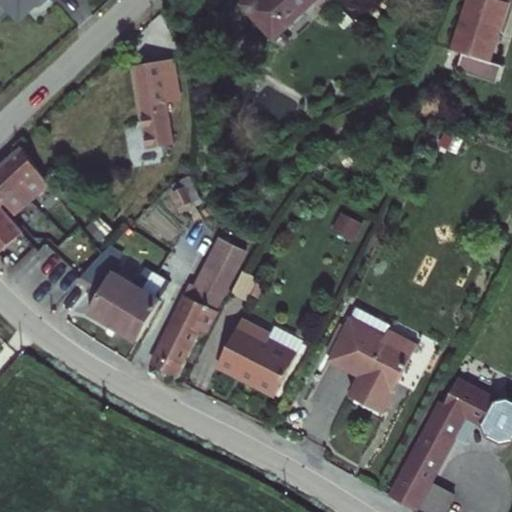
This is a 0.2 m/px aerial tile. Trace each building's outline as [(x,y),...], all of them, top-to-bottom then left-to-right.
[(0,0),(0,13),(7,7),(14,14),(28,0),(34,0),(37,2),(39,0),(0,0)] [(244,0),(241,4),(274,39),(314,0),(324,10),(334,0),(244,0)] [(503,12),(470,0),(464,0),(449,45),(462,49),(456,66),(493,78),(500,60),(490,57),(499,31),(497,30),(503,12)] [(470,0),(503,12),(506,0),(470,0)] [(511,9),(511,0),(506,0),(503,12),(511,14),(511,9)] [(506,29),(511,14),(503,12),(497,30),(499,31),(490,57),(500,60),(510,30),(506,29)] [(171,59),(134,64),(150,148),(175,144),(167,101),(179,99),(171,59)] [(0,247),(21,230),(0,204),(0,202),(4,199),(15,212),(50,184),(22,144),(0,163),(0,247)] [(244,248),(223,238),(199,289),(192,285),(155,363),(179,374),(199,332),(203,334),(244,248)] [(111,244),(79,280),(103,293),(91,315),(139,341),(173,279),(150,265),(139,282),(116,268),(125,253),(111,244)] [(226,291),(240,297),(251,275),(237,268),(226,291)] [(351,316),(387,334),(390,327),(354,309),(351,316)] [(386,411),(420,341),(390,327),(387,334),(351,316),(331,359),(363,375),(353,395),(386,411)] [(271,332),(243,318),(218,367),(276,396),(306,340),(275,324),(271,332)] [(459,379),(455,386),(479,399),(485,397),(486,394),(459,379)] [(455,386),(398,495),(422,507),(436,481),(465,426),(475,432),(482,420),(487,423),(492,434),(505,441),(511,439),(511,398),(499,401),(486,394),(485,397),(479,399),(455,386)] [(422,507),(430,511),(444,511),(456,491),(436,481),(422,507)]
